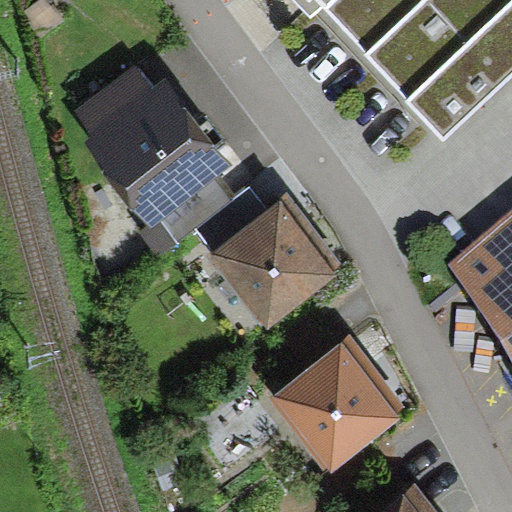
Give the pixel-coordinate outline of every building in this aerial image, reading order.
[(511,0),(327,0),(440,119),(511,51),(511,0)] [(161,68),(83,124),(141,204),(219,147),(161,68)] [(270,186),(207,235),(257,300),(321,251),(270,186)] [(511,236),(450,287),(511,361),(511,236)] [(335,326),(264,377),(316,450),(388,399),(335,326)] [(433,511),(408,477),(359,511),(433,511)]
